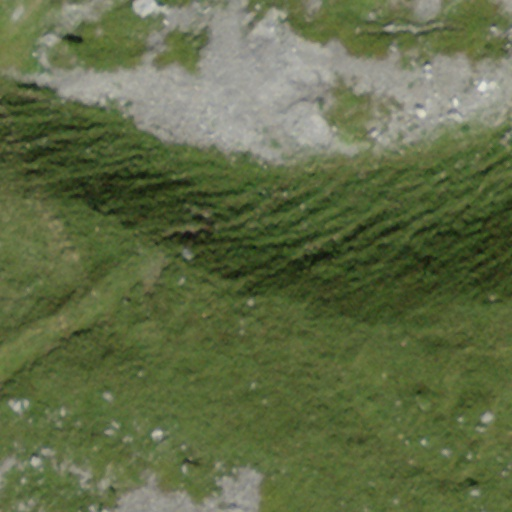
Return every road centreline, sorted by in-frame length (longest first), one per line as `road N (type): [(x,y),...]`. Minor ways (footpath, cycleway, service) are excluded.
road 1 (track): [(227,0),(250,93),(281,132),(335,156),(405,159),(476,140),(511,105)]
road 2 (track): [(0,365),(119,289),(147,258)]
